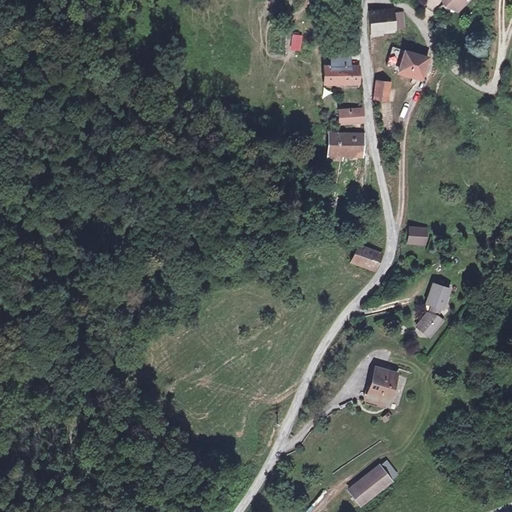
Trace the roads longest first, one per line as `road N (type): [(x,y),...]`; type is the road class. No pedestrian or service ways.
road 1 (tertiary): [(237,511),(320,350),(386,264),(391,226),(366,95),(364,0)]
road 2 (unclassified): [(379,0),(401,5),(447,64),(493,89),(503,39)]
